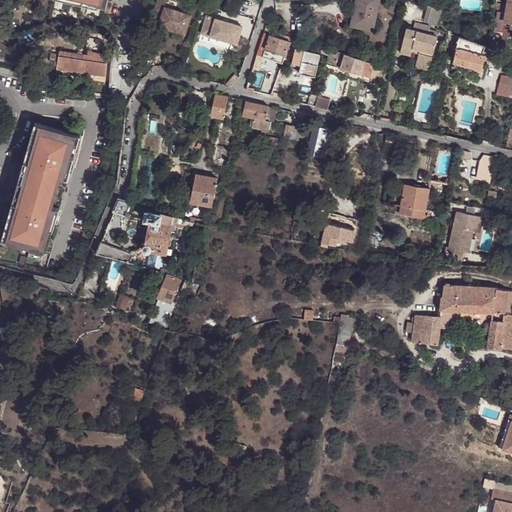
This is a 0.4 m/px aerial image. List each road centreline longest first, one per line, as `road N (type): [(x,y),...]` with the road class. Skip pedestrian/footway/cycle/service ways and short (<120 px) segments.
road 1 (residential): [(75,289),(124,185),(144,86),(159,75),(237,93)]
road 2 (residential): [(237,93),(511,155)]
